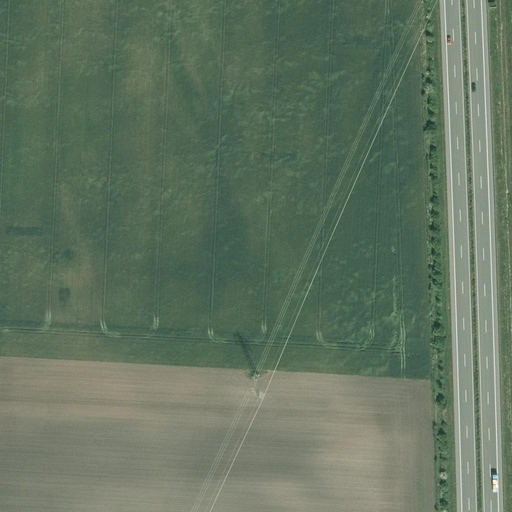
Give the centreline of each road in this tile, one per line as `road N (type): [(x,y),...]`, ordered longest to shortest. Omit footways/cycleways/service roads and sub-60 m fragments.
road 1 (motorway): [(451,0),(469,511)]
road 2 (motorway): [(491,511),(474,0)]
